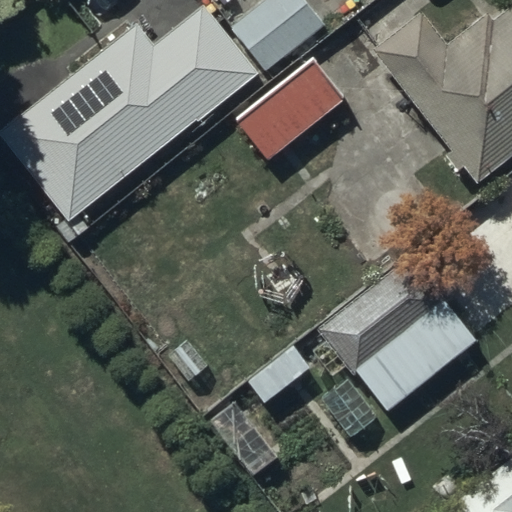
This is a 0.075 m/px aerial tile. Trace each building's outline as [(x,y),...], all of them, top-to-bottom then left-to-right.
[(306,0),(262,0),(228,28),(265,72),(326,25),(306,0)] [(152,46),(135,24),(0,132),(0,138),(68,223),(194,123),(197,126),(260,75),(204,5),(152,46)] [(444,45),(419,14),(369,53),(449,153),(443,158),(455,174),(461,169),(475,186),(511,156),(511,6),(491,23),(484,14),(444,45)] [(313,56),(311,57),(232,121),(267,164),(347,98),(313,56)] [(476,340),(407,256),(317,331),(386,414),(476,340)] [(511,511),(511,457),(442,511),(511,511)]
